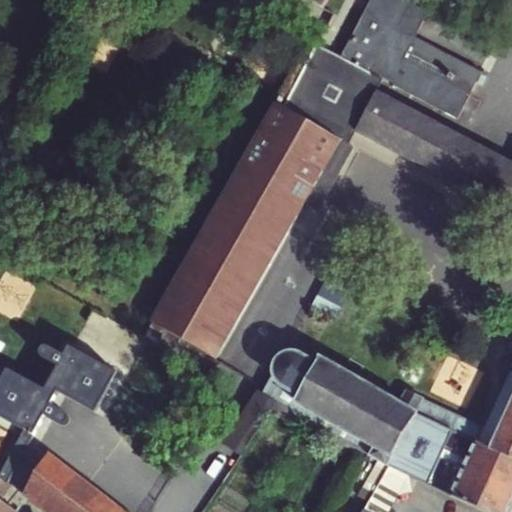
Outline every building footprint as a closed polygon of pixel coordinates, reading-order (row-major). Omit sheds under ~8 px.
[(383,82),(457,123),(483,74),(416,38),(434,3),(427,0),(371,0),(341,58),(317,46),(284,109),(274,104),(150,324),(217,362),(305,206),(342,142),(349,146),(356,135),(389,152),(511,216),(511,400),(489,450),(476,442),(474,441),(466,461),(450,497),(481,511),(510,511),(511,509),(511,163),(378,92),(383,82)] [(301,0),(323,11),(328,0),(301,0)] [(383,82),(378,92),(451,131),(457,123),(383,82)] [(342,142),(305,206),(318,213),(355,149),(349,146),(342,142)] [(330,269),(310,310),(336,323),(356,281),(330,269)] [(0,420),(20,431),(0,468),(0,479),(8,485),(42,416),(58,425),(61,425),(63,424),(65,421),(65,418),(63,416),(48,408),(55,395),(95,415),(115,376),(67,349),(62,358),(49,351),(44,351),(40,353),(38,356),(39,360),(56,369),(42,394),(5,374),(0,382),(0,420)] [(419,414),(399,403),(319,357),(316,363),(301,354),(297,353),(289,352),(281,355),(276,361),(273,367),(272,374),(273,380),(276,386),(279,389),(288,394),(296,398),(292,404),(392,461),(419,414)] [(511,400),(511,353),(508,354),(503,365),(506,371),(510,373),(483,429),(424,401),(404,391),(399,403),(419,414),(392,461),(292,404),(296,398),(288,394),(279,389),(276,386),(273,380),(271,379),(263,395),(256,390),(221,445),(241,457),(269,415),(276,405),(303,421),(332,437),(361,454),(367,458),(388,468),(410,479),(428,487),(445,451),(466,461),(474,441),(476,442),(489,450),(511,400)] [(276,405),(269,415),(297,431),(303,421),(276,405)] [(361,454),(332,437),(327,447),(356,464),(361,454)] [(123,511),(49,453),(22,496),(42,511),(123,511)] [(410,479),(388,468),(376,462),(357,496),(368,501),(364,511),(389,511),(399,497),(415,493),(410,479)] [(0,500),(1,502),(12,488),(8,485),(0,479),(0,500)] [(0,511),(15,511),(1,502),(0,500),(0,511)]
